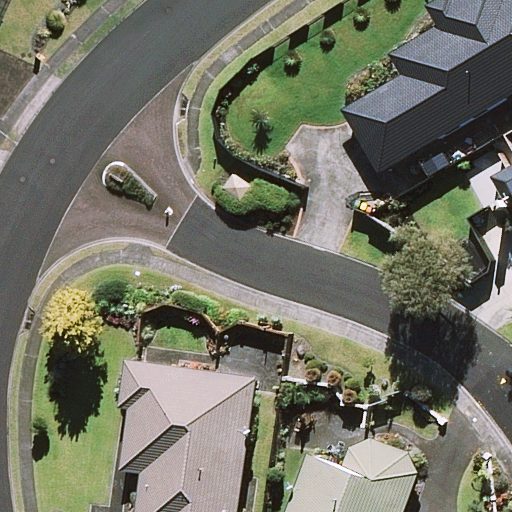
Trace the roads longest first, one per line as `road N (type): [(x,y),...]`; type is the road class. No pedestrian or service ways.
road 1 (residential): [(511,382),(445,333),(170,216),(65,139)]
road 2 (residential): [(221,0),(143,59),(65,139)]
road 3 (residential): [(65,139),(0,267)]
